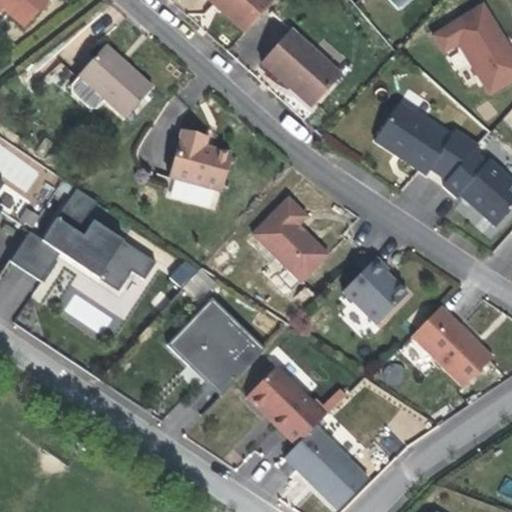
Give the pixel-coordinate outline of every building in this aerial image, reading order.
[(0,0),(0,5),(24,27),(48,0),(0,0)] [(273,0),(209,0),(214,5),(217,2),(248,30),(275,2),(273,0)] [(387,0),(397,11),(409,0),(387,0)] [(511,47),(482,0),(430,32),(442,51),(458,42),(488,92),(511,78),(511,47)] [(291,30),(261,63),(312,109),(341,76),(291,30)] [(105,46),(75,78),(122,118),(150,87),(105,46)] [(471,146),(475,140),(454,126),(448,131),(398,99),(370,138),(441,186),(471,146)] [(181,132),(169,178),(221,191),(231,155),(205,148),(207,139),(181,132)] [(485,159),(471,146),(441,186),(457,197),(461,193),(494,225),(511,204),(511,176),(489,156),(485,159)] [(41,213),(9,259),(40,279),(60,251),(118,289),(130,269),(146,278),(159,257),(86,214),(97,197),(74,186),(51,220),(41,213)] [(308,214),(287,193),(249,231),(299,282),(330,253),(299,224),(308,214)] [(388,265),(377,254),(342,290),(374,323),(406,291),(384,269),(388,265)] [(180,259),(169,280),(201,298),(212,277),(180,259)] [(263,346),(211,296),(169,339),(220,389),(263,346)] [(494,353),(441,302),(410,334),(460,386),(494,353)] [(328,410),(277,361),(243,392),(294,441),(315,423),(328,410)] [(369,477),(315,423),(294,441),(283,451),(338,508),(369,477)] [(500,494),(511,497),(511,482),(504,480),(500,494)]
